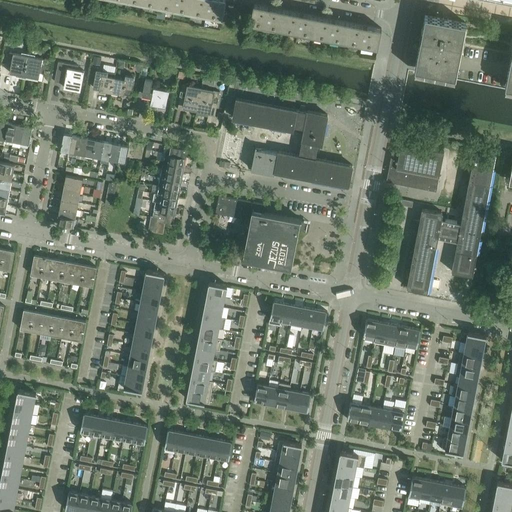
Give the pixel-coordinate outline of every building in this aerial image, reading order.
[(189,0),(156,0),(156,5),(187,11),(189,0)] [(226,0),(189,0),(187,11),(223,18),(226,0)] [(250,23),(280,29),(284,9),(254,4),(250,23)] [(315,16),(284,9),(280,29),(312,35),(315,16)] [(459,62),(466,23),(425,15),(421,39),(418,54),(415,68),(456,76),(459,62)] [(347,22),(315,16),(312,35),(343,41),(347,22)] [(382,28),(347,22),(343,41),(378,48),(382,28)] [(25,75),(28,56),(27,55),(28,52),(23,51),(22,54),(14,53),(9,53),(7,67),(8,65),(11,66),(10,73),(25,75)] [(43,58),(28,56),(25,75),(39,78),(40,71),(44,72),(44,74),(47,60),(43,59),(43,58)] [(62,83),(62,80),(63,78),(66,78),(64,87),(81,90),(84,71),(78,69),(79,66),(59,62),(55,82),(62,83)] [(105,91),(112,92),(115,77),(104,75),(105,71),(97,69),(93,87),(100,89),(99,90),(105,91)] [(125,79),(115,77),(112,92),(118,93),(131,96),(134,84),(133,84),(134,76),(126,75),(125,79)] [(166,109),(169,91),(151,87),(153,80),(146,78),(143,94),(152,95),(151,104),(158,105),(158,108),(166,109)] [(185,107),(197,109),(201,88),(189,86),(183,84),(178,109),(184,110),(185,107)] [(213,91),(201,88),(197,109),(209,112),(209,115),(215,116),(220,92),(213,90),(213,91)] [(305,111),(305,107),(301,106),(300,110),(237,98),(233,118),(293,129),(294,126),(305,128),(299,155),(279,151),(279,153),(256,148),(257,146),(256,146),(251,169),(275,174),(275,171),(349,185),(353,165),(316,158),(318,144),(322,144),(327,119),(328,115),(308,111),(308,112),(305,111)] [(16,124),(8,122),(4,139),(12,141),(16,124)] [(23,125),(16,124),(12,141),(20,142),(23,125)] [(33,127),(23,125),(20,142),(29,144),(33,127)] [(61,150),(70,152),(73,135),(64,133),(61,150)] [(81,136),(73,135),(70,152),(77,153),(81,136)] [(88,138),(81,136),(77,153),(85,155),(88,138)] [(97,139),(88,138),(85,155),(93,157),(97,139)] [(104,141),(97,139),(93,157),(101,158),(104,141)] [(112,142),(104,141),(101,158),(109,160),(112,142)] [(121,144),(112,142),(109,160),(118,161),(121,144)] [(393,149),(387,181),(405,185),(436,191),(444,151),(401,143),(400,150),(393,149)] [(129,145),(121,144),(118,161),(126,163),(127,156),(129,149),(129,145)] [(187,157),(188,149),(171,145),(171,146),(167,145),(165,153),(187,157)] [(416,220),(414,230),(418,230),(410,272),(411,273),(408,288),(411,289),(428,292),(438,237),(458,241),(452,271),(453,271),(453,270),(472,274),(472,275),(473,275),(496,153),(475,149),(467,195),(461,226),(457,225),(457,221),(446,219),(445,223),(441,222),(443,213),(422,209),(420,221),(416,220)] [(185,165),(187,157),(165,153),(164,161),(185,165)] [(0,161),(0,170),(14,173),(15,164),(0,161)] [(184,174),(185,165),(164,161),(162,169),(184,174)] [(182,182),(184,174),(162,169),(161,178),(182,182)] [(14,173),(0,170),(0,178),(12,181),(14,173)] [(66,174),(65,183),(82,186),(84,178),(66,174)] [(12,181),(0,178),(0,186),(11,189),(12,181)] [(181,189),(182,182),(161,178),(159,185),(181,189)] [(98,181),(95,197),(100,198),(103,182),(98,181)] [(82,186),(65,183),(63,191),(81,194),(82,186)] [(179,197),(181,189),(159,185),(158,193),(162,194),(179,197)] [(11,189),(0,186),(0,194),(9,197),(11,189)] [(81,194),(63,191),(62,198),(79,201),(81,194)] [(9,197),(0,194),(0,203),(8,205),(9,197)] [(178,205),(179,197),(162,194),(160,202),(178,205)] [(263,212),(264,205),(266,205),(267,205),(219,196),(216,213),(242,218),(242,216),(252,218),(261,220),(263,212)] [(79,201),(62,198),(60,206),(78,209),(79,201)] [(412,207),(413,201),(401,199),(400,205),(412,207)] [(176,214),(178,205),(160,202),(156,201),(154,209),(159,210),(159,211),(161,211),(175,214),(176,214)] [(78,209),(60,206),(59,215),(76,218),(78,209)] [(173,224),(175,214),(161,211),(160,218),(166,219),(165,223),(173,224)] [(291,268),(298,229),(299,225),(300,220),(302,221),(302,220),(263,212),(261,220),(252,218),(244,257),(242,256),(242,257),(290,266),(290,268),(291,268)] [(78,219),(76,218),(59,215),(57,223),(74,227),(74,226),(77,227),(78,219)] [(15,251),(4,249),(1,268),(11,270),(15,251)] [(31,274),(42,276),(45,257),(35,255),(31,274)] [(56,259),(45,257),(42,276),(52,278),(56,259)] [(66,261),(56,259),(52,278),(62,280),(66,261)] [(76,263),(66,261),(62,280),(72,282),(76,263)] [(86,265),(76,263),(72,282),(82,284),(86,265)] [(97,267),(86,265),(82,284),(93,286),(97,267)] [(165,273),(147,269),(147,271),(145,280),(162,284),(164,274),(165,274),(165,273)] [(160,294),(162,284),(145,280),(143,291),(160,294)] [(225,296),(227,286),(227,285),(210,282),(207,293),(225,296)] [(158,305),(160,294),(143,291),(141,302),(158,305)] [(223,306),(225,296),(207,293),(205,303),(223,306)] [(281,321),(284,303),(273,301),(270,319),(281,321)] [(156,316),(158,305),(141,302),(139,312),(156,316)] [(221,317),(223,306),(205,303),(203,314),(221,317)] [(292,323),(295,305),(284,303),(281,321),(292,323)] [(302,325),(306,307),(295,305),(292,323),(302,325)] [(313,327),(316,309),(306,307),(302,325),(313,327)] [(24,309),(21,328),(31,331),(35,311),(24,309)] [(324,329),(327,311),(316,309),(313,327),(324,329)] [(45,313),(35,311),(31,331),(41,333),(45,313)] [(154,326),(156,316),(139,312),(137,323),(154,326)] [(55,315),(45,313),(41,333),(51,334),(55,315)] [(224,329),(226,318),(221,317),(203,314),(201,325),(219,328),(224,329)] [(65,317),(55,315),(51,334),(62,336),(65,317)] [(76,319),(65,317),(62,336),(72,338),(76,319)] [(86,321),(76,319),(72,338),(83,341),(86,321)] [(374,339),(378,321),(366,319),(363,337),(374,339)] [(385,341),(388,323),(378,321),(374,339),(385,341)] [(152,337),(154,326),(137,323),(135,334),(152,337)] [(395,343),(399,325),(388,323),(385,341),(395,343)] [(217,338),(219,328),(201,325),(199,335),(217,338)] [(405,349),(406,345),(410,327),(399,325),(395,343),(395,347),(405,349)] [(417,347),(421,330),(410,327),(406,345),(417,347)] [(483,346),(485,336),(486,336),(486,335),(469,332),(466,343),(483,346)] [(150,348),(152,337),(135,334),(133,344),(150,348)] [(220,350),(222,339),(217,338),(199,335),(197,346),(215,350),(220,350)] [(481,357),(483,346),(466,343),(464,353),(481,357)] [(148,358),(150,348),(133,344),(131,355),(148,358)] [(213,359),(215,350),(197,346),(195,356),(213,359)] [(479,367),(481,357),(464,353),(460,353),(458,363),(479,367)] [(146,369),(148,358),(131,355),(129,366),(146,369)] [(216,372),(218,361),(218,360),(213,359),(195,356),(193,367),(211,371),(216,372)] [(477,378),(479,367),(458,363),(456,374),(460,375),(477,378)] [(144,380),(146,369),(129,366),(126,376),(144,380)] [(209,381),(211,371),(193,367),(191,377),(209,381)] [(475,388),(477,378),(460,375),(458,385),(475,388)] [(124,386),(124,387),(142,391),(142,389),(144,380),(126,376),(125,386),(124,386)] [(212,392),(214,382),(214,381),(209,381),(191,377),(189,388),(212,392)] [(287,407),(290,389),(291,385),(279,382),(279,387),(275,405),(287,407)] [(265,403),(269,385),(257,383),(254,401),(265,403)] [(473,399),(475,388),(458,385),(454,384),(452,395),(456,396),(473,399)] [(275,405),(279,387),(269,385),(265,403),(275,405)] [(209,403),(212,392),(189,388),(187,399),(209,403)] [(37,392),(19,389),(18,390),(19,390),(17,400),(34,403),(36,394),(37,392)] [(297,409),(300,391),(290,389),(287,407),(297,409)] [(308,411),(311,393),(300,391),(297,409),(308,411)] [(471,410),(473,399),(456,396),(454,407),(471,410)] [(32,414),(34,403),(17,400),(15,410),(32,414)] [(358,422),(362,404),(350,402),(347,419),(358,422)] [(369,424),(372,406),(362,404),(358,422),(369,424)] [(379,426),(383,408),(372,406),(369,424),(379,426)] [(401,430),(406,408),(394,406),(393,410),(390,428),(401,430)] [(469,420),(471,410),(454,407),(452,417),(469,420)] [(390,428),(393,410),(383,408),(379,426),(390,428)] [(30,425),(32,414),(15,410),(13,421),(30,425)] [(84,413),(80,431),(82,431),(91,433),(95,415),(85,413),(84,413)] [(105,417),(95,415),(91,433),(102,435),(105,417)] [(116,419),(105,417),(102,435),(113,437),(116,419)] [(467,431),(469,420),(452,417),(450,428),(467,431)] [(127,421),(116,419),(113,437),(124,439),(127,421)] [(28,435),(30,425),(13,421),(11,432),(28,435)] [(138,423),(127,421),(124,439),(134,441),(138,423)] [(134,441),(144,443),(145,443),(148,425),(147,425),(138,423),(134,441)] [(465,442),(467,431),(450,428),(448,438),(465,442)] [(168,429),(165,447),(166,447),(176,449),(179,431),(169,430),(169,429),(168,429)] [(190,433),(179,431),(176,449),(186,451),(190,433)] [(26,446),(28,435),(11,432),(9,443),(26,446)] [(201,436),(190,433),(186,451),(197,453),(201,436)] [(211,438),(201,436),(197,453),(208,455),(211,438)] [(222,440),(211,438),(208,455),(219,457),(222,440)] [(463,451),(465,442),(448,438),(444,438),(442,449),(463,453),(463,452),(463,451)] [(219,457),(228,459),(229,459),(233,442),(231,441),(231,442),(222,440),(219,457)] [(302,444),(284,440),(284,442),(282,451),(300,454),(302,445),(302,444)] [(24,457),(26,446),(9,443),(7,453),(24,457)] [(511,462),(511,450),(504,449),(502,459),(502,460),(511,462)] [(298,465),(300,454),(282,451),(280,462),(298,465)] [(360,467),(363,455),(341,451),(339,462),(356,466),(360,467)] [(22,467),(24,457),(7,453),(4,464),(22,467)] [(296,476),(298,465),(280,462),(278,472),(296,476)] [(354,476),(356,466),(339,462),(337,472),(354,476)] [(20,478),(22,467),(4,464),(2,475),(20,478)] [(294,486),(296,476),(278,472),(276,483),(294,486)] [(352,486),(354,476),(337,472),(335,483),(352,486)] [(18,489),(20,478),(2,475),(0,485),(18,489)] [(419,500),(420,496),(423,478),(412,476),(408,498),(419,500)] [(431,498),(434,481),(423,478),(420,496),(431,498)] [(441,500),(445,483),(434,481),(431,498),(441,500)] [(511,495),(511,483),(498,481),(498,482),(496,492),(511,495)] [(291,497),(294,486),(276,483),(274,494),(291,497)] [(350,497),(352,486),(335,483),(333,494),(350,497)] [(451,506),(455,485),(445,483),(441,500),(441,504),(451,506)] [(0,496),(16,499),(18,489),(0,485),(0,486),(0,496)] [(462,508),(466,487),(465,486),(455,485),(451,506),(462,508)] [(69,491),(65,509),(67,509),(76,510),(80,493),(70,491),(69,491)] [(511,506),(511,503),(511,495),(496,492),(494,503),(511,506)] [(87,511),(90,495),(80,493),(76,510),(84,511),(87,511)] [(289,508),(291,497),(274,494),(272,504),(289,508)] [(348,508),(350,497),(333,494),(331,504),(348,508)] [(98,511),(101,497),(90,495),(87,511),(98,511)] [(0,507),(14,510),(14,509),(16,499),(0,496),(0,507)] [(109,511),(112,499),(101,497),(98,511),(109,511)] [(120,511),(123,501),(112,499),(109,511),(120,511)] [(120,511),(131,511),(133,503),(132,503),(123,501),(120,511)] [(510,511),(511,506),(494,503),(492,511),(510,511)]
